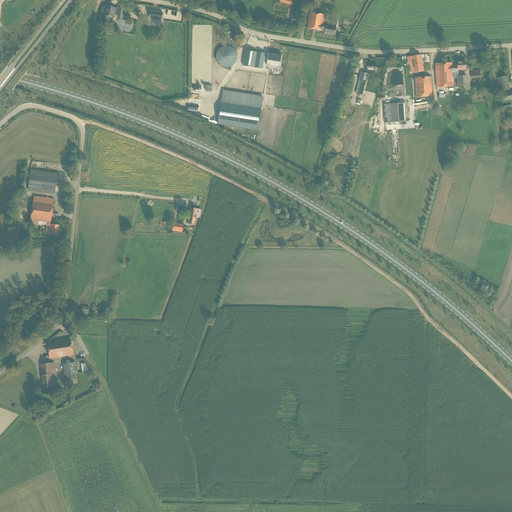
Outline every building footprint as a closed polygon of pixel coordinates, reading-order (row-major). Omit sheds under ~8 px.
[(103,21),(107,22),(112,23),(113,17),(114,18),(116,8),(107,6),(105,15),(104,15),(103,21)] [(129,17),(130,15),(130,10),(127,10),(119,8),(118,15),(125,17),(129,17)] [(293,8),(291,15),(291,20),(299,21),(301,9),(293,8)] [(150,11),(150,16),(149,19),(161,21),(163,13),(150,11)] [(309,12),(308,23),(307,28),(325,31),(325,33),(335,35),(337,22),(332,21),(331,26),(323,24),(324,14),(309,12)] [(262,58),(263,51),(264,46),(254,44),(253,52),(245,50),(243,65),(244,66),(250,67),(252,57),(257,57),(262,58)] [(219,68),(237,62),(232,45),(214,51),(219,68)] [(277,54),(273,53),(272,55),(268,54),(267,58),(268,58),(266,65),(269,66),(271,66),(271,65),(275,65),(275,67),(277,67),(279,68),(281,60),(281,56),(277,55),(277,54)] [(414,73),(424,71),(420,55),(407,57),(408,64),(412,63),(414,73)] [(435,64),(435,69),(437,88),(453,87),(453,77),(454,77),(454,76),(455,76),(458,76),(457,70),(465,69),(465,62),(457,62),(457,66),(452,66),(452,63),(435,64)] [(471,71),(471,76),(471,79),(480,78),(480,71),(471,71)] [(362,72),(360,77),(359,81),(365,83),(367,74),(368,74),(362,72)] [(466,76),(456,76),(457,86),(467,86),(466,76)] [(497,78),(498,83),(500,92),(509,90),(506,76),(497,78)] [(410,78),(410,83),(412,112),(423,112),(422,97),(432,97),(431,77),(410,78)] [(511,97),(511,90),(500,93),(501,100),(511,98),(511,97)] [(258,131),(261,110),(263,97),(223,91),(221,104),(218,125),(258,131)] [(391,123),(405,122),(404,103),(390,104),(391,123)] [(391,134),(392,150),(403,150),(403,134),(391,134)] [(58,172),(58,175),(64,176),(65,166),(53,165),(52,171),(58,172)] [(28,191),(50,193),(55,194),(57,174),(31,170),(28,191)] [(34,196),(30,220),(30,224),(41,226),(41,225),(47,226),(46,234),(58,235),(59,225),(51,224),(54,199),(34,196)] [(191,208),(190,216),(189,216),(188,224),(195,225),(196,217),(197,209),(191,208)] [(182,232),(183,224),(173,223),(172,231),(182,232)] [(47,343),(50,359),(73,355),(71,339),(47,343)] [(74,362),(62,364),(64,376),(76,374),(74,362)] [(54,386),(51,368),(51,363),(41,365),(44,388),(46,388),(47,391),(54,390),(54,386)]
